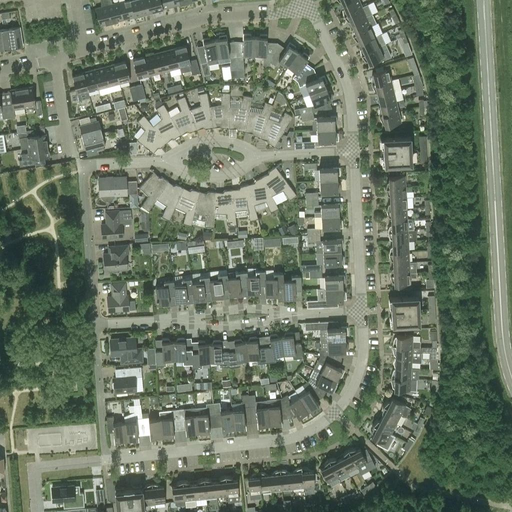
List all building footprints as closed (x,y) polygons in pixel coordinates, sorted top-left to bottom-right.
[(99,26),(111,22),(105,0),(99,0),(102,7),(95,9),(99,26)] [(105,0),(111,22),(123,19),(118,2),(112,4),(110,0),(105,0)] [(124,0),(125,1),(118,2),(123,19),(135,16),(130,0),(124,0)] [(130,0),(135,16),(149,12),(145,0),(130,0)] [(145,0),(149,12),(162,9),(160,0),(145,0)] [(160,0),(162,9),(174,6),(172,0),(160,0)] [(362,6),(358,0),(349,0),(342,3),(343,6),(342,8),(343,15),(362,6)] [(350,20),(351,23),(366,16),(362,6),(343,15),(347,20),(350,20)] [(352,26),(351,28),(352,35),(370,26),(376,24),(371,14),(366,16),(351,23),(352,26)] [(358,40),(360,43),(375,36),(370,26),(352,35),(356,40),(358,40)] [(20,27),(7,29),(10,48),(23,46),(20,27)] [(0,49),(10,48),(7,29),(0,29),(0,49)] [(242,54),(254,55),(255,37),(250,37),(250,34),(243,34),(243,40),(242,54)] [(219,39),(214,40),(218,57),(229,55),(227,41),(226,35),(219,36),(219,39)] [(269,66),(270,62),(277,42),(266,42),(266,41),(267,35),(260,35),(259,37),(255,37),(254,55),(264,55),(264,65),(269,66)] [(407,42),(405,35),(400,36),(400,37),(394,39),(395,43),(402,40),(403,43),(407,42)] [(379,46),(375,36),(360,43),(361,46),(359,48),(360,54),(379,46)] [(206,59),(218,57),(214,40),(210,41),(209,38),(202,39),(203,45),(204,45),(206,59)] [(277,42),(270,62),(275,66),(277,62),(276,62),(278,60),(287,66),(298,52),(294,49),(295,47),(289,43),(286,48),(286,49),(277,42)] [(181,72),(190,70),(191,75),(199,73),(196,59),(189,61),(185,45),(175,48),(180,67),(181,72)] [(385,59),(381,51),(385,49),(383,45),(379,46),(360,54),(365,60),(367,60),(369,63),(371,67),(376,65),(374,60),(375,60),(377,63),(385,59)] [(175,48),(164,51),(169,70),(180,67),(175,48)] [(409,48),(403,50),(406,56),(412,54),(409,48)] [(164,51),(154,54),(159,73),(169,70),(164,51)] [(287,66),(296,72),(292,78),(297,81),(313,68),(305,62),(305,61),(305,62),(309,57),(303,52),(302,55),(298,52),(287,66)] [(148,76),(159,73),(154,54),(143,56),(148,76)] [(138,79),(148,76),(143,56),(132,59),(138,79)] [(242,57),(236,57),(237,70),(237,77),(244,77),(242,57)] [(125,61),(114,64),(119,83),(130,81),(125,61)] [(207,62),(200,63),(204,75),(210,74),(207,62)] [(109,86),(119,83),(114,64),(104,67),(109,86)] [(98,89),(109,86),(104,67),(93,70),(98,89)] [(317,79),(313,68),(297,81),(299,86),(305,84),(309,94),(326,88),(324,83),(326,82),(324,76),(318,78),(317,79)] [(371,78),(371,85),(391,80),(388,69),(372,73),(373,76),(371,78)] [(88,92),(98,89),(93,70),(83,72),(88,92)] [(89,98),(88,92),(83,72),(72,75),(76,90),(69,91),(73,104),(79,102),(79,101),(89,98)] [(422,84),(419,73),(414,75),(412,75),(414,86),(422,84)] [(393,90),(391,80),(371,85),(374,90),(377,91),(377,94),(393,90)] [(142,84),(135,85),(139,99),(145,97),(142,84)] [(423,94),(422,84),(414,86),(417,95),(423,94)] [(132,101),(139,99),(135,85),(129,87),(132,101)] [(32,86),(21,88),(24,108),(35,106),(36,114),(42,113),(40,100),(34,101),(32,86)] [(12,104),(7,105),(8,118),(14,117),(13,110),(24,108),(21,88),(10,90),(12,104)] [(327,92),(326,88),(309,94),(313,105),(327,100),(332,98),(330,91),(327,92)] [(396,101),(393,90),(377,94),(377,95),(377,100),(379,104),(380,105),(396,101)] [(205,129),(213,127),(209,106),(207,92),(198,94),(200,105),(189,109),(196,130),(203,127),(205,129)] [(229,128),(229,107),(229,93),(221,93),(221,104),(209,106),(213,127),(219,126),(221,128),(229,128)] [(237,130),(245,132),(249,111),(251,97),(243,95),(241,107),(229,107),(229,128),(236,128),(237,130)] [(177,106),(167,111),(180,135),(187,131),(189,132),(196,130),(189,109),(184,96),(176,99),(180,110),(179,111),(177,106)] [(115,109),(117,109),(118,109),(125,107),(123,99),(113,102),(115,109)] [(0,101),(0,111),(1,111),(2,119),(8,118),(7,105),(1,106),(0,101)] [(398,111),(396,101),(380,105),(380,108),(378,110),(378,116),(398,111)] [(253,135),(260,138),(268,118),(273,105),(265,102),(261,113),(249,111),(245,132),(252,133),(253,135)] [(174,138),(180,135),(167,111),(163,104),(156,108),(162,118),(153,126),(166,143),(171,138),(174,138)] [(299,108),(301,115),(313,112),(311,105),(299,108)] [(401,122),(398,111),(378,116),(381,122),(384,123),(385,126),(401,122)] [(279,122),(268,118),(260,138),(266,140),(267,143),(274,147),(292,116),(285,112),(279,122)] [(314,118),(313,112),(301,115),(302,121),(314,118)] [(160,147),(166,143),(153,126),(144,115),(137,121),(145,130),(137,139),(153,153),(158,147),(160,147)] [(79,125),(82,138),(101,133),(98,120),(96,121),(95,117),(89,119),(90,122),(79,125)] [(312,120),(312,130),(334,129),(334,124),(337,124),(336,117),(330,117),(316,118),(316,120),(312,120)] [(312,130),(310,130),(310,135),(316,134),(317,141),(331,140),(331,141),(338,140),(337,133),(335,133),(334,129),(312,130)] [(30,130),(17,132),(18,138),(19,138),(21,149),(27,148),(47,145),(45,134),(31,136),(30,130)] [(105,145),(101,133),(82,138),(85,150),(97,147),(98,151),(104,149),(103,146),(105,145)] [(381,165),(411,163),(410,136),(380,138),(380,147),(382,147),(382,156),(381,156),(381,165)] [(19,160),(20,166),(35,164),(34,158),(49,156),(47,145),(27,148),(28,153),(21,154),(22,160),(19,160)] [(272,196),(278,192),(282,190),(289,200),(296,195),(275,166),(269,171),(268,174),(262,177),(272,196)] [(319,169),(319,180),(337,180),(337,175),(339,175),(339,168),(333,168),(319,169)] [(139,187),(144,192),(148,196),(141,206),(148,211),(156,199),(168,182),(162,177),(159,177),(154,172),(139,187)] [(386,181),(385,187),(405,186),(405,175),(388,176),(388,180),(386,181)] [(138,207),(136,180),(126,181),(125,177),(98,178),(99,196),(101,196),(101,197),(105,201),(110,200),(113,196),(113,195),(126,194),(129,194),(130,207),(138,207)] [(254,183),(247,185),(256,211),(267,206),(270,212),(278,208),(272,196),(262,177),(255,180),(254,183)] [(337,184),(337,180),(319,180),(320,192),(334,191),(334,192),(340,191),(340,184),(337,184)] [(174,185),(168,182),(156,199),(166,206),(161,217),(169,220),(175,207),(183,188),(176,185),(174,185)] [(239,189),(232,190),(234,211),(246,209),(250,221),(258,218),(256,211),(247,185),(240,187),(239,189)] [(406,197),(405,191),(411,191),(411,186),(405,186),(385,187),(387,194),(389,195),(389,198),(406,197)] [(189,191),(183,188),(175,207),(186,212),(183,224),(191,226),(194,212),(199,191),(192,189),(189,191)] [(222,192),(216,192),(214,213),(226,214),(228,226),(236,225),(234,211),(232,190),(224,190),(222,192)] [(206,193),(204,192),(199,191),(194,212),(206,215),(205,227),(213,227),(214,213),(216,192),(208,191),(206,193)] [(406,197),(389,198),(389,201),(387,203),(386,209),(406,208),(406,197)] [(314,212),(315,217),(339,215),(338,211),(341,211),(341,203),(335,204),(320,205),(321,212),(314,212)] [(149,230),(148,212),(140,208),(141,228),(144,231),(149,230)] [(406,208),(386,209),(388,215),(390,217),(390,220),(407,219),(406,208)] [(102,239),(122,237),(121,223),(119,223),(118,210),(105,211),(106,224),(101,224),(102,239)] [(307,228),(307,235),(319,235),(319,228),(336,227),(336,228),(342,227),(341,220),(339,220),(339,215),(315,217),(314,217),(315,228),(307,228)] [(390,223),(388,224),(387,231),(407,230),(407,219),(390,220),(390,223)] [(408,240),(416,239),(416,230),(407,230),(387,231),(389,237),(391,238),(391,241),(408,240)] [(147,233),(134,235),(135,242),(148,241),(147,233)] [(316,253),(323,252),(340,252),(340,247),(343,247),(342,239),(336,240),(322,241),(322,248),(316,248),(316,253)] [(408,251),(408,240),(391,241),(391,244),(389,246),(388,252),(408,251)] [(125,253),(128,252),(127,245),(111,246),(111,251),(110,253),(103,254),(105,271),(111,270),(113,272),(118,272),(121,269),(127,269),(125,253)] [(409,262),(408,251),(388,252),(390,258),(392,260),(392,263),(409,262)] [(341,256),(340,252),(323,252),(323,264),(338,263),(344,263),(343,256),(341,256)] [(390,267),(389,274),(409,273),(416,272),(415,262),(409,262),(392,263),(393,266),(390,267)] [(265,284),(265,278),(264,270),(255,271),(255,275),(247,276),(247,285),(247,293),(250,293),(252,296),(259,295),(259,284),(265,284)] [(240,286),(247,285),(247,276),(247,272),(235,273),(236,277),(227,278),(228,288),(229,296),(232,295),(234,298),(241,297),(240,286)] [(270,298),(278,298),(277,287),(283,286),(283,280),(283,272),(273,273),(273,277),(265,278),(265,284),(265,296),(268,296),(270,298)] [(409,273),(389,274),(391,280),(393,281),(394,285),(410,284),(410,278),(416,277),(416,272),(409,273)] [(211,298),(214,298),(216,300),(224,299),(222,289),(228,288),(227,278),(227,274),(217,275),(218,279),(209,280),(210,290),(211,298)] [(283,286),(284,298),(287,298),(288,301),(296,300),(295,289),(301,289),(300,275),(291,275),(291,280),(283,280),(283,286)] [(324,277),(324,288),(342,288),(342,283),(345,282),(344,275),(338,276),(324,277)] [(191,282),(192,292),(194,300),(197,300),(198,302),(206,302),(204,291),(210,290),(209,280),(209,276),(199,277),(200,281),(191,282)] [(181,305),(188,304),(186,293),(192,292),(191,282),(191,278),(181,279),(182,284),(174,285),(174,295),(176,303),(179,302),(181,305)] [(163,307),(170,306),(169,296),(174,295),(174,285),(173,281),(164,282),(164,286),(155,288),(158,305),(161,305),(163,307)] [(129,310),(129,309),(135,309),(134,300),(128,301),(127,295),(125,295),(124,282),(111,284),(112,296),(107,297),(109,312),(129,310)] [(342,288),(324,288),(325,300),(337,299),(339,299),(345,299),(345,292),(342,292),(342,288)] [(389,325),(419,323),(418,296),(388,298),(388,306),(390,306),(390,316),(389,316),(389,325)] [(323,300),(317,300),(306,301),(307,307),(307,308),(323,307),(323,300)] [(332,321),(304,322),(304,330),(320,329),(320,340),(345,339),(345,334),(347,334),(347,327),(341,327),(341,328),(333,328),(332,321)] [(284,336),(281,336),(284,354),(292,353),(293,357),(302,356),(300,342),(294,343),(292,332),(285,333),(284,336)] [(270,346),(264,347),(266,361),(275,359),(275,355),(284,354),(281,336),(278,337),(276,334),(269,335),(270,346)] [(393,339),(391,346),(412,347),(412,335),(396,335),(396,338),(393,339)] [(121,363),(142,361),(141,348),(135,349),(134,337),(110,339),(112,355),(121,355),(121,363)] [(257,362),(266,361),(264,347),(258,348),(256,337),(249,338),(248,341),(245,341),(248,359),(256,358),(257,362)] [(176,341),(173,341),(174,359),(182,359),(183,363),(192,363),(192,367),(191,348),(185,349),(184,338),(177,338),(176,341)] [(156,364),(165,364),(165,360),(174,359),(173,341),(170,342),(168,339),(161,339),(162,350),(155,350),(156,364)] [(228,351),(229,366),(240,364),(239,360),(248,359),(245,341),(242,342),(240,339),(233,340),(235,351),(228,352),(228,351)] [(319,355),(320,355),(325,356),(325,352),(342,351),(348,351),(348,344),(345,344),(345,339),(320,340),(320,349),(319,349),(319,355)] [(229,366),(228,351),(221,351),(221,340),(213,341),(212,343),(209,344),(210,361),(219,361),(219,365),(229,365),(229,366)] [(201,362),(210,361),(209,344),(206,344),(204,341),(197,341),(198,352),(192,352),(191,348),(192,367),(201,366),(201,362)] [(421,358),(421,352),(421,347),(412,347),(391,346),(393,352),(395,353),(395,357),(411,358),(421,358)] [(156,364),(155,350),(155,347),(146,348),(147,364),(156,364)] [(428,358),(437,358),(437,349),(428,349),(428,358)] [(313,369),(320,372),(336,380),(338,376),(341,377),(344,370),(328,362),(331,356),(325,357),(325,356),(320,355),(313,369)] [(411,368),(411,358),(395,357),(394,358),(393,362),(394,366),(394,367),(411,368)] [(135,377),(142,376),(141,366),(125,368),(126,376),(113,377),(115,393),(136,391),(135,377)] [(411,368),(394,367),(394,368),(393,369),(390,378),(410,379),(418,379),(419,368),(411,368)] [(320,372),(316,380),(310,376),(307,382),(315,389),(317,383),(328,389),(333,392),(336,385),(334,384),(336,380),(320,372)] [(410,390),(410,379),(390,378),(392,387),(393,388),(393,389),(410,390)] [(306,391),(298,396),(308,411),(312,408),(313,411),(319,407),(316,401),(316,402),(310,392),(315,389),(307,382),(302,385),(306,391)] [(157,395),(150,396),(151,404),(158,403),(157,395)] [(287,395),(282,398),(285,407),(290,404),(296,414),(299,420),(305,416),(304,413),(308,411),(298,396),(291,401),(287,395)] [(411,408),(406,405),(391,397),(390,400),(387,400),(382,405),(401,415),(401,414),(406,417),(411,408)] [(279,408),(285,407),(282,398),(267,399),(267,407),(269,424),(274,424),(274,427),(281,426),(281,420),(280,420),(279,408)] [(229,429),(233,428),(231,411),(220,412),(219,402),(212,403),(214,415),(220,414),(221,426),(222,432),(229,431),(229,429)] [(208,416),(214,415),(212,403),(206,404),(207,413),(196,415),(198,432),(202,432),(203,434),(210,434),(209,427),(208,416)] [(135,419),(142,418),(141,413),(140,407),(140,404),(134,405),(135,419)] [(395,425),(401,415),(382,405),(381,411),(382,414),(381,417),(395,425)] [(198,432),(196,415),(195,407),(191,408),(191,413),(184,413),(184,409),(177,409),(178,419),(184,418),(186,430),(185,430),(186,436),(193,435),(193,433),(198,432)] [(264,425),(269,424),(267,407),(256,408),(257,422),(258,428),(265,428),(264,425)] [(160,418),(162,436),(167,436),(167,438),(174,437),(173,431),(172,420),(178,419),(177,409),(159,411),(160,418)] [(243,409),(231,411),(233,428),(238,428),(238,430),(245,430),(245,424),(243,409)] [(390,434),(395,425),(381,417),(380,419),(377,419),(372,424),(390,434)] [(157,437),(162,436),(160,418),(148,420),(150,434),(150,440),(157,439),(157,437)] [(136,421),(124,422),(126,440),(131,439),(131,442),(138,441),(137,435),(136,421)] [(121,441),(126,440),(124,422),(112,424),(114,438),(114,444),(122,443),(121,441)] [(385,444),(390,434),(372,424),(371,431),(372,433),(371,436),(385,444)] [(410,436),(406,442),(410,445),(414,438),(410,436)] [(369,454),(364,456),(359,447),(356,449),(354,447),(348,449),(357,467),(367,462),(368,465),(373,463),(369,454)] [(347,472),(357,467),(348,449),(347,449),(343,453),(342,456),(340,457),(347,472)] [(335,457),(328,459),(338,477),(347,472),(340,457),(337,459),(335,457)] [(328,482),(338,477),(328,459),(323,463),(323,466),(320,468),(328,482)] [(294,472),(290,472),(292,489),(303,487),(300,467),(295,469),(294,472)] [(301,467),(300,467),(303,487),(314,486),(312,470),(309,470),(307,468),(301,467)] [(272,474),(269,475),(271,491),(281,490),(279,469),(273,472),(272,474)] [(279,469),(281,490),(292,489),(290,472),(288,473),(286,470),(279,469)] [(249,493),(260,492),(258,472),(252,474),(251,477),(247,477),(249,493)] [(265,473),(258,472),(260,492),(271,491),(269,475),(266,475),(265,473)] [(216,497),(227,496),(225,475),(219,478),(218,480),(214,480),(216,497)] [(225,475),(227,496),(238,494),(237,478),(233,478),(232,476),(225,475)] [(196,482),(193,483),(195,499),(206,498),(203,478),(197,480),(196,482)] [(206,498),(216,497),(214,480),(212,481),(210,479),(203,478),(206,498)] [(185,505),(184,500),(184,498),(182,480),(176,482),(175,485),(171,485),(173,502),(175,501),(175,504),(177,506),(185,505)] [(182,480),(184,498),(184,500),(185,500),(185,506),(195,505),(195,499),(193,483),(190,483),(189,481),(182,480)] [(372,481),(366,485),(369,489),(375,485),(372,481)] [(143,505),(154,504),(152,483),(143,487),(142,488),(143,505)] [(161,485),(152,483),(154,504),(165,502),(163,486),(162,486),(161,485)] [(363,494),(369,489),(366,485),(360,490),(363,494)] [(73,486),(52,487),(53,501),(63,500),(67,500),(67,507),(84,506),(83,493),(79,493),(73,494),(73,486)] [(144,511),(143,505),(142,488),(141,486),(132,487),(133,488),(123,489),(123,487),(114,488),(116,511),(144,511)] [(350,503),(349,499),(347,495),(340,497),(343,506),(350,503)]
